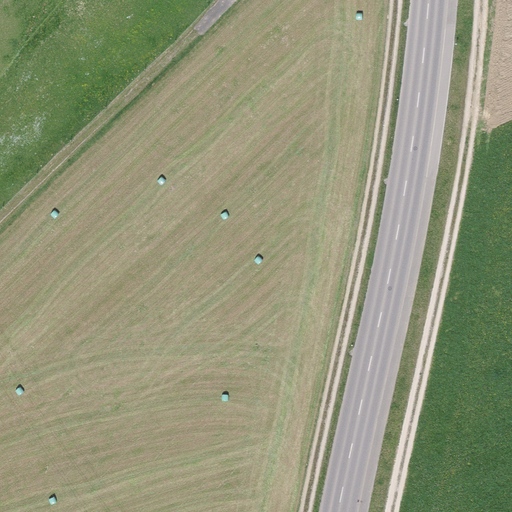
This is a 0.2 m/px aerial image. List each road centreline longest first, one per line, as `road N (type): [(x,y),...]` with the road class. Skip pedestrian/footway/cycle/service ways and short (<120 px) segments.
road 1 (track): [(395,0),(376,165),(305,511)]
road 2 (tertiary): [(428,0),(405,187),(338,511)]
road 3 (track): [(392,511),(461,178),(481,0)]
road 4 (track): [(0,217),(227,0)]
